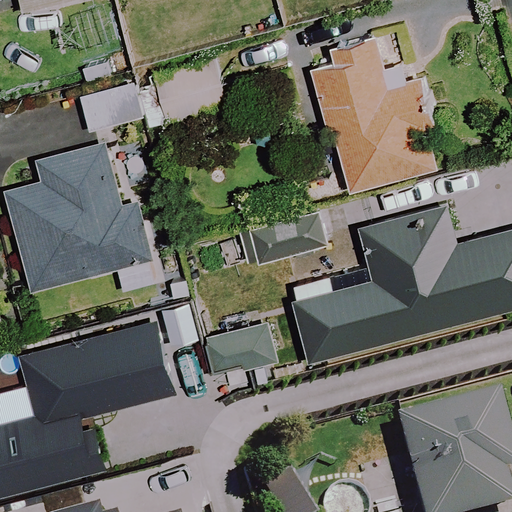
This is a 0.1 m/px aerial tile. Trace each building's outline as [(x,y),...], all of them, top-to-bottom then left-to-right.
[(22,0),(25,10),(64,0),(22,0)] [(399,20),(345,35),(307,46),(347,192),(439,166),(399,20)] [(221,65),(159,82),(170,121),(232,104),(221,65)] [(136,84),(81,98),(90,131),(144,117),(136,84)] [(33,292),(117,268),(124,292),(161,282),(154,258),(159,257),(141,194),(128,198),(112,139),(44,158),(49,176),(5,188),(33,292)] [(474,258),(459,201),(365,226),(375,262),(292,284),(312,361),(501,311),(486,255),(474,258)] [(321,209),(248,230),(258,266),(331,244),(321,209)] [(274,320),(202,337),(211,375),(283,358),(274,320)] [(418,511),(498,511),(511,509),(502,476),(511,473),(511,430),(502,391),(395,418),(418,511)] [(131,503),(117,404),(0,420),(0,437),(9,502),(0,502),(0,511),(155,511),(154,499),(131,503)]
